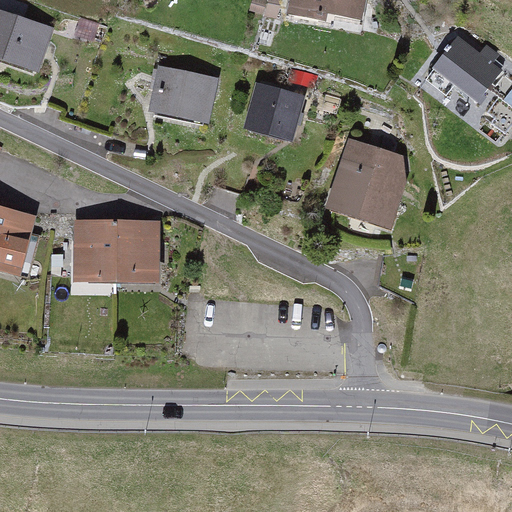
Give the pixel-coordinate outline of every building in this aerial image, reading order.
[(369,0),(295,0),(294,12),(367,20),(369,0)] [(56,28),(0,9),(0,58),(41,72),(56,28)] [(502,71),(459,39),(434,72),(477,104),(502,71)] [(217,77),(158,68),(151,112),(210,122),(217,77)] [(307,95),(255,83),(244,127),(296,140),(307,95)] [(396,163),(341,149),(327,206),(398,224),(405,199),(388,195),(396,163)] [(41,225),(0,215),(0,279),(26,286),(41,225)] [(166,230),(78,231),(79,293),(167,292),(166,230)]
